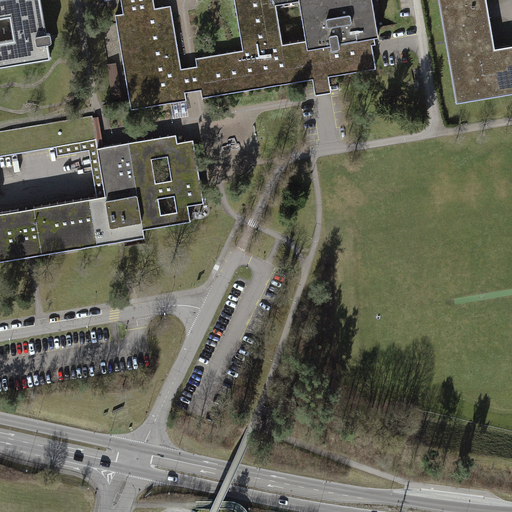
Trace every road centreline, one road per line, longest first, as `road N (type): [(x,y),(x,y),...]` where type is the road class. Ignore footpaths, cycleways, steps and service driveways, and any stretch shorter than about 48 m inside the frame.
road 1 (residential): [(511,121),(291,157),(205,312)]
road 2 (primary): [(476,511),(140,449)]
road 3 (primary): [(131,469),(342,511)]
road 4 (residential): [(0,332),(174,304),(205,312)]
road 5 (residential): [(205,312),(140,449)]
road 6 (primary): [(140,449),(0,417)]
road 7 (primary): [(0,440),(131,469)]
